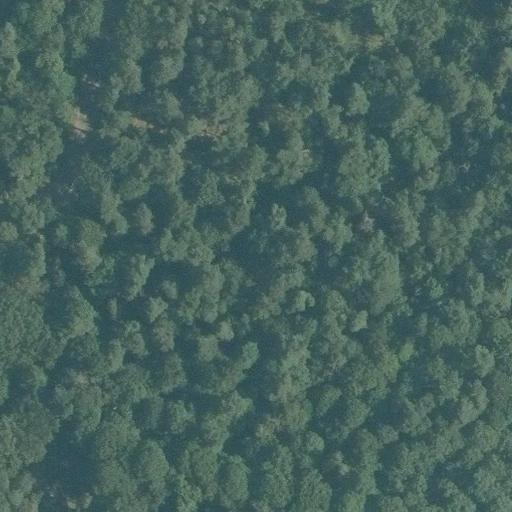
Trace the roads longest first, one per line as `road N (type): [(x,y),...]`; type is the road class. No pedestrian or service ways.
road 1 (residential): [(53,194),(85,128),(105,0)]
road 2 (tertiary): [(55,511),(0,380)]
